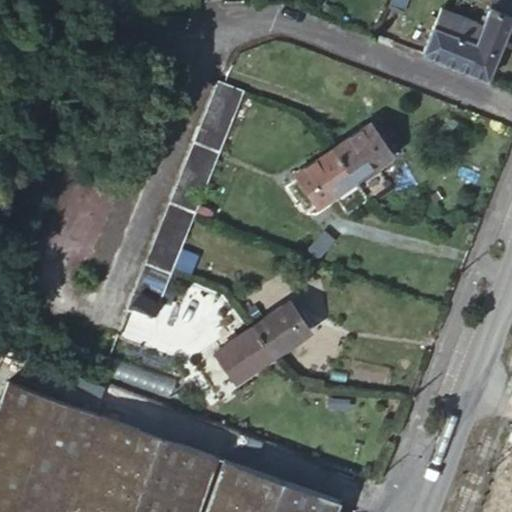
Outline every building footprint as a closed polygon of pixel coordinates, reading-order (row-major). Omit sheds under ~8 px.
[(402,0),(385,0),(384,3),(398,9),(402,0)] [(458,70),(483,78),(511,0),(484,0),(475,24),(468,43),(458,70)] [(436,9),(418,55),(458,70),(468,43),(442,34),(449,14),(436,9)] [(468,43),(475,24),(449,14),(442,34),(468,43)] [(239,89),(214,79),(207,95),(233,104),(239,89)] [(226,121),(233,104),(207,95),(201,112),(226,121)] [(226,121),(201,112),(196,125),(221,135),(226,121)] [(329,147),(351,180),(390,154),(368,121),(329,147)] [(214,151),(221,135),(196,125),(189,141),(214,151)] [(214,151),(189,141),(183,156),(208,166),(214,151)] [(315,205),(351,180),(329,147),(293,173),(315,205)] [(203,180),(208,166),(183,156),(178,171),(203,180)] [(203,180),(178,171),(171,187),(196,197),(203,180)] [(190,212),(196,197),(171,187),(165,202),(190,212)] [(190,212),(165,202),(159,218),(184,227),(190,212)] [(178,242),(184,227),(159,218),(153,232),(178,242)] [(172,257),(178,242),(153,232),(147,247),(172,257)] [(172,257),(147,247),(141,262),(166,272),(172,257)] [(166,272),(141,262),(134,279),(160,287),(166,272)] [(160,287),(134,279),(129,293),(154,303),(160,287)] [(129,293),(123,309),(148,318),(154,303),(129,293)] [(248,324),(268,354),(305,329),(285,300),(248,324)] [(229,379),(268,354),(248,324),(209,350),(229,379)] [(0,391),(0,509),(7,511),(59,511),(95,413),(4,380),(0,391)] [(59,511),(330,511),(335,498),(95,413),(59,511)]
